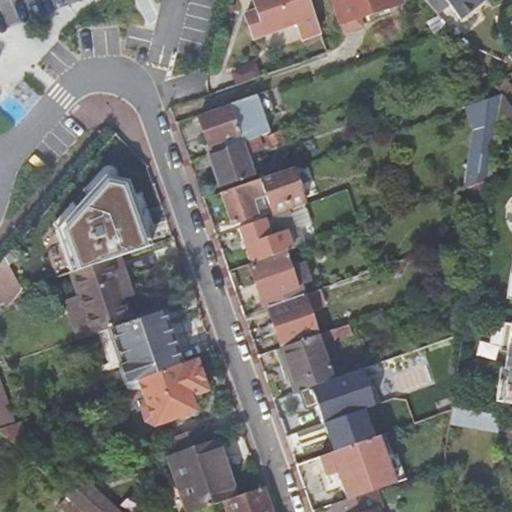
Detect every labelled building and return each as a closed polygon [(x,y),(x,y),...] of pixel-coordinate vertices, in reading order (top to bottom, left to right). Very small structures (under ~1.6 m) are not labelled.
[(253,37),(296,21),(302,38),(319,31),(307,0),(252,0),(257,11),(245,16),(253,37)] [(331,0),(339,22),(399,2),(397,0),(331,0)] [(444,0),(425,0),(435,13),(447,4),(444,0)] [(444,0),(447,4),(459,18),(476,4),(480,0),(444,0)] [(452,33),(447,27),(434,31),(458,67),(474,61),(452,33)] [(511,124),(511,108),(500,93),(499,95),(495,124),(494,129),(511,124)] [(253,95),(223,105),(224,109),(197,119),(210,153),(254,138),(268,133),(253,95)] [(495,124),(499,95),(465,107),(475,131),(495,124)] [(494,129),(495,124),(475,131),(472,146),(492,139),(494,129)] [(254,138),(210,153),(207,154),(218,186),(250,174),(243,154),(257,149),(254,138)] [(492,139),(472,146),(471,152),(491,146),(492,139)] [(486,180),(491,146),(471,152),(466,187),(486,180)] [(290,168),(220,192),(231,223),(254,216),(249,198),(263,193),(270,211),(271,215),(286,210),(303,204),(302,200),(290,168)] [(172,238),(166,220),(150,225),(138,192),(131,195),(125,180),(104,175),(54,230),(71,273),(117,257),(172,238)] [(486,180),(466,187),(471,202),(483,198),(486,180)] [(271,215),(237,227),(249,262),(282,251),(290,248),(285,233),(293,230),(286,210),(271,215)] [(282,251),(249,262),(246,263),(260,300),(262,307),(300,294),(297,285),(308,281),(301,262),(287,266),(282,251)] [(71,273),(68,273),(79,303),(90,334),(96,331),(130,320),(121,298),(115,282),(125,279),(117,257),(71,273)] [(115,282),(121,298),(131,294),(125,279),(115,282)] [(324,302),(319,289),(301,295),(266,307),(279,347),(313,335),(315,334),(306,308),(324,302)] [(76,338),(90,334),(79,303),(65,308),(76,338)] [(179,364),(160,310),(130,320),(96,331),(111,373),(120,370),(124,383),(136,379),(179,364)] [(350,333),(347,323),(332,328),(335,338),(350,333)] [(503,382),(496,381),(493,402),(502,403),(511,404),(511,325),(501,323),(496,351),(504,352),(501,365),(501,369),(505,369),(503,382)] [(332,328),(316,334),(319,343),(335,338),(332,328)] [(313,335),(279,347),(292,382),(295,391),(329,379),(325,369),(327,368),(327,366),(324,367),(313,335)] [(204,390),(194,359),(179,364),(136,379),(143,399),(139,408),(144,421),(152,425),(173,418),(193,411),(188,396),(204,390)] [(345,387),(298,403),(313,446),(359,429),(345,387)] [(0,389),(0,426),(11,423),(0,389)] [(380,434),(405,425),(400,411),(375,420),(380,434)] [(11,423),(0,426),(0,432),(16,448),(25,440),(18,421),(11,423)] [(169,438),(174,452),(202,442),(197,428),(169,438)] [(379,434),(318,456),(324,475),(334,471),(345,500),(368,492),(373,490),(404,479),(395,453),(387,456),(379,434)] [(233,497),(212,439),(202,442),(174,452),(164,456),(184,511),(189,511),(222,501),(233,497)] [(492,465),(443,458),(441,472),(490,480),(492,465)] [(115,511),(86,483),(62,491),(74,502),(84,511),(115,511)] [(269,511),(261,487),(233,497),(222,501),(225,511),(269,511)] [(368,492),(345,500),(331,505),(333,511),(367,511),(375,509),(379,507),(373,490),(368,492)]
